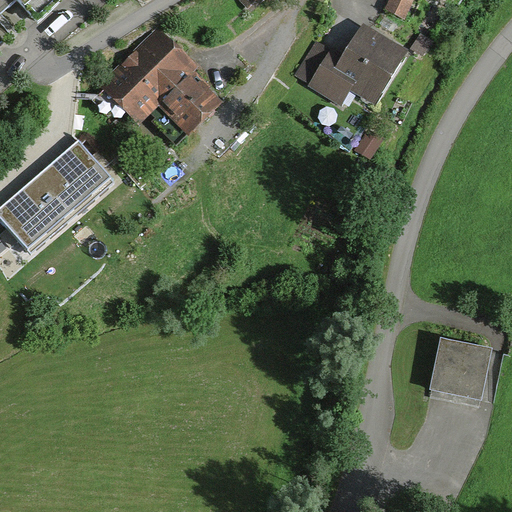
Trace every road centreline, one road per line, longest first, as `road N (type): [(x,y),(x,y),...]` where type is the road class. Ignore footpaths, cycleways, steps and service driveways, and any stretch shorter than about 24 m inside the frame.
road 1 (unclassified): [(511,40),(472,85),(409,218),(346,511)]
road 2 (residential): [(119,227),(161,195),(223,126),(303,0)]
road 3 (residential): [(31,52),(61,67),(169,0)]
